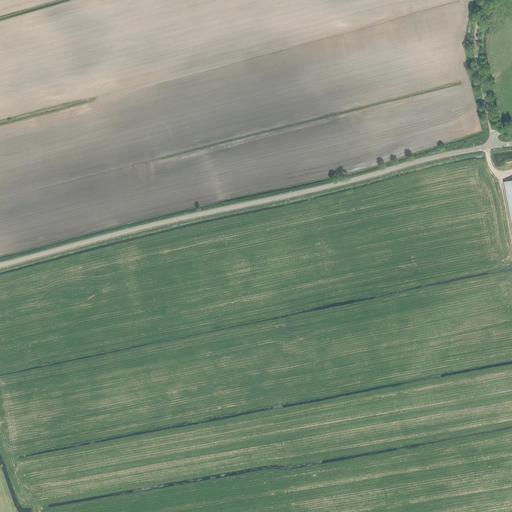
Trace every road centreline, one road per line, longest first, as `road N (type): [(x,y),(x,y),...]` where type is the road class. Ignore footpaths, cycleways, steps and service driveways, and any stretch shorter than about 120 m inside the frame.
road 1 (tertiary): [(0,265),(494,145)]
road 2 (tertiary): [(492,135),(476,56),(487,0)]
